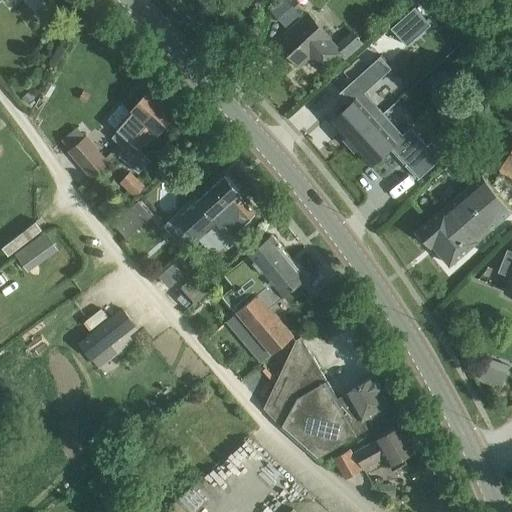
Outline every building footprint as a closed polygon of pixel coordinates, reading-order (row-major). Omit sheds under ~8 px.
[(443,3),(436,17),(467,35),(475,21),(443,3)] [(415,6),(392,28),(407,46),(431,24),(415,6)] [(278,41),(279,42),(300,65),(311,54),(324,69),(342,53),(329,38),(331,36),(309,13),(282,38),(279,40),(278,41)] [(340,47),(350,58),(365,45),(355,33),(340,47)] [(344,146),(378,117),(361,96),(365,92),(354,80),(335,96),(344,107),(325,123),(340,139),(338,140),(344,146)] [(164,103),(166,102),(151,89),(152,88),(151,88),(138,102),(131,109),(134,112),(133,113),(122,104),(108,120),(120,131),(113,138),(119,143),(113,149),(119,155),(132,144),(147,127),(142,124),(159,104),(164,103)] [(36,99),(31,93),(25,98),(31,104),(36,99)] [(176,111),(166,102),(164,103),(159,104),(142,124),(147,127),(132,144),(119,155),(130,165),(139,173),(152,160),(143,151),(141,149),(155,133),(156,134),(177,112),(176,111)] [(397,139),(378,117),(344,146),(349,152),(350,151),(364,168),(385,150),(401,169),(418,154),(402,135),(397,139)] [(110,162),(96,145),(87,135),(79,126),(61,141),(70,151),(69,151),(78,160),(92,177),(110,162)] [(145,186),(131,172),(120,183),(135,198),(145,186)] [(238,193),(238,194),(241,191),(226,175),(180,217),(199,238),(204,233),(198,225),(219,206),(222,209),(238,193)] [(511,209),(483,175),(418,230),(432,246),(433,245),(450,265),(511,210),(511,209)] [(255,213),(238,194),(238,193),(222,209),(219,206),(198,225),(204,233),(199,238),(207,246),(218,236),(210,228),(217,221),(231,236),(234,234),(237,238),(246,229),(243,226),(255,213)] [(153,217),(139,202),(114,223),(127,238),(153,217)] [(47,229),(14,249),(27,270),(59,250),(47,229)] [(278,264),(289,254),(273,234),(247,255),(253,262),(223,285),(235,301),(267,276),(270,280),(283,271),(278,264)] [(283,271),(270,280),(265,284),(268,287),(238,311),(246,322),(237,329),(249,344),(258,337),(273,356),(295,336),(270,306),(307,276),(289,254),(278,264),(283,271)] [(173,261),(159,273),(169,284),(182,272),(173,261)] [(214,286),(200,271),(182,287),(195,302),(214,286)] [(135,325),(123,309),(80,343),(93,358),(135,325)] [(293,341),(264,407),(282,425),(317,457),(369,428),(364,419),(389,402),(382,390),(383,389),(375,375),(346,392),(346,393),(347,394),(347,393),(349,397),(346,399),(346,398),(345,399),(343,396),(343,395),(338,398),(301,336),(293,341)] [(489,358),(486,366),(507,373),(509,365),(489,358)] [(417,448),(403,424),(372,441),(355,452),(365,469),(385,457),(393,469),(407,462),(404,456),(417,448)] [(335,457),(347,478),(361,470),(349,449),(335,457)] [(383,499),(396,499),(396,487),(383,487),(383,499)] [(188,511),(178,501),(166,511),(188,511)]
